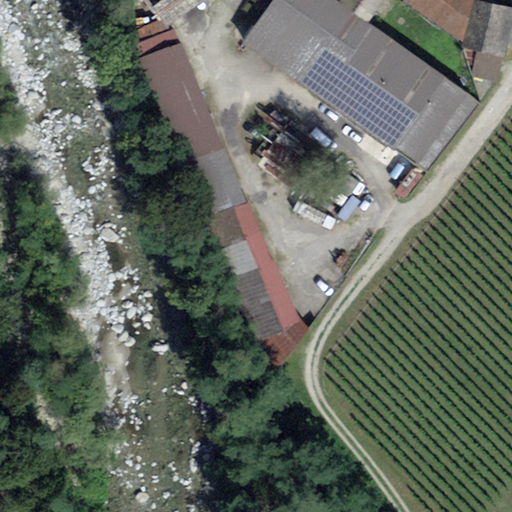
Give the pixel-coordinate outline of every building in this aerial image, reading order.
[(339,0),(271,0),(244,39),(428,170),(479,99),(367,20),(339,0)] [(407,0),(461,39),(470,0),(407,0)] [(504,54),(511,21),(511,4),(495,0),(470,0),(461,39),(460,43),(504,54)] [(299,319),(182,38),(141,55),(257,336),(299,319)] [(258,127),(276,145),(265,156),(294,187),(321,162),(273,112),(258,127)]
